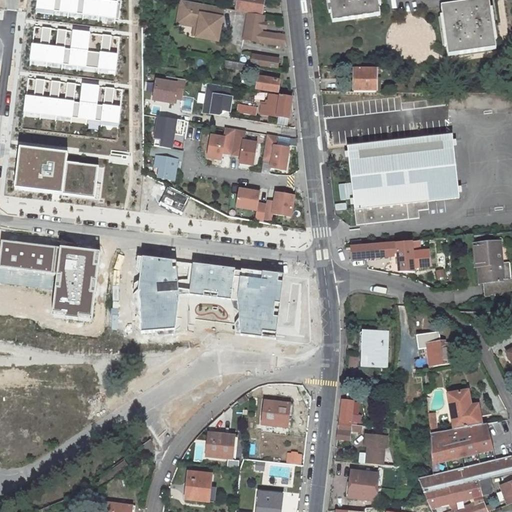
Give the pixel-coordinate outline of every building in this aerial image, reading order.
[(121,0),(38,0),(37,14),(119,23),(121,0)] [(218,39),(223,6),(208,3),(190,0),(180,0),(179,8),(184,9),(182,17),(195,19),(194,24),(199,24),(197,35),(218,39)] [(248,10),(261,12),(263,0),(236,0),(236,8),(248,10)] [(381,13),(379,0),(331,0),(334,20),(381,13)] [(449,55),(496,48),(489,0),(477,0),(442,5),(449,55)] [(177,20),(194,24),(195,19),(182,17),(184,9),(179,8),(177,20)] [(276,32),(261,30),(264,13),(261,12),(248,10),(243,36),(276,41),(286,40),(286,33),(285,31),(276,32)] [(121,37),(35,27),(31,66),(116,76),(121,37)] [(277,58),(252,54),(251,62),(276,66),(277,58)] [(224,64),(243,67),(244,60),(239,60),(230,58),(225,57),(224,64)] [(378,91),(378,69),(356,68),(355,90),(378,91)] [(186,80),(171,77),(170,82),(156,80),(153,100),(173,103),(174,98),(182,99),(186,80)] [(258,78),(256,88),(278,92),(280,82),(258,78)] [(123,90),(28,79),(23,118),(118,129),(123,90)] [(235,89),(208,84),(203,113),(220,116),(222,115),(222,111),(231,113),(235,89)] [(288,119),(292,97),(281,94),(279,99),(268,97),(268,100),(258,98),(256,105),(261,106),(260,114),(288,119)] [(237,111),(257,116),(259,107),(239,103),(237,111)] [(186,122),(160,118),(155,147),(169,149),(171,150),(174,135),(183,136),(186,122)] [(236,130),(226,129),(224,138),(211,136),(208,157),(209,159),(222,161),(223,154),(232,155),(236,130)] [(246,132),(236,130),(232,155),(241,157),(239,164),(253,166),(255,164),(258,144),(245,142),(246,132)] [(462,196),(454,133),(350,145),(360,224),(423,216),(422,209),(433,207),(432,200),(462,196)] [(278,138),(268,136),(264,161),(272,163),(271,170),(286,172),(290,150),(277,148),(278,138)] [(66,151),(19,146),(18,157),(16,175),(14,189),(100,198),(103,166),(65,161),(66,151)] [(155,147),(151,146),(150,156),(158,157),(157,167),(162,168),(160,178),(175,180),(178,160),(167,159),(169,149),(155,147)] [(171,150),(169,149),(167,159),(178,160),(182,161),(184,152),(171,150)] [(261,191),(240,187),(237,205),(258,209),(256,220),(264,221),(265,217),(268,203),(260,201),(261,191)] [(189,198),(168,188),(161,203),(182,213),(189,198)] [(268,199),(268,203),(265,217),(273,219),(274,213),(292,216),(295,195),(278,192),(276,201),(268,199)] [(432,264),(431,250),(415,251),(414,247),(421,246),(421,239),(352,245),(354,258),(367,257),(397,255),(397,253),(399,253),(401,271),(416,270),(416,266),(432,264)] [(490,288),(511,286),(511,271),(507,272),(504,240),(479,242),(481,259),(485,258),(486,274),(489,273),(490,288)] [(0,267),(57,274),(60,247),(1,241),(0,248),(0,267)] [(76,249),(60,247),(57,274),(51,316),(91,321),(99,252),(76,249)] [(280,272),(138,257),(135,292),(138,330),(171,328),(176,295),(233,299),(237,334),(274,337),(280,272)] [(281,311),(305,312),(306,287),(281,286),(281,311)] [(510,304),(496,304),(496,311),(496,312),(510,312),(510,311),(510,304)] [(363,365),(388,366),(390,333),(368,331),(368,352),(364,352),(363,365)] [(435,365),(460,360),(457,342),(442,344),(441,341),(431,343),(435,365)] [(11,379),(0,376),(0,429),(16,431),(17,423),(38,425),(38,427),(48,428),(52,396),(57,396),(58,385),(11,379)] [(471,403),(468,388),(444,392),(450,429),(482,424),(478,402),(471,403)] [(343,422),(359,424),(359,421),(363,421),(364,413),(358,412),(359,400),(345,399),(343,422)] [(263,403),(261,427),(285,430),(288,406),(263,403)] [(354,429),(365,430),(365,424),(359,424),(343,422),(341,422),(339,438),(353,439),(354,429)] [(492,450),(486,423),(482,424),(450,429),(429,433),(430,466),(492,450)] [(207,431),(205,455),(233,458),(236,434),(207,431)] [(368,462),(375,463),(385,464),(386,447),(388,447),(389,436),(367,434),(366,445),(369,445),(368,452),(362,451),(361,461),(368,462)] [(496,488),(492,477),(511,471),(511,458),(511,456),(431,475),(416,478),(430,510),(494,494),(496,488)] [(379,472),(349,469),(345,499),(375,503),(379,472)] [(187,474),(184,501),(207,504),(211,477),(187,474)] [(511,503),(511,480),(498,486),(506,506),(511,503)] [(259,492),(256,511),(280,511),(282,495),(259,492)] [(455,511),(454,511),(453,510),(448,511),(486,511),(488,511),(483,499),(463,506),(464,509),(455,511)] [(104,502),(103,511),(131,511),(133,506),(104,502)]
